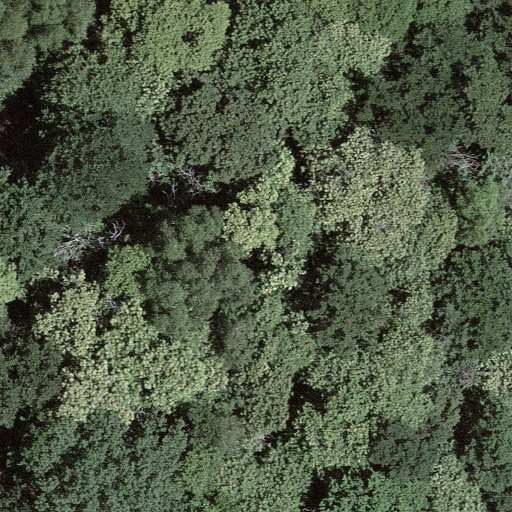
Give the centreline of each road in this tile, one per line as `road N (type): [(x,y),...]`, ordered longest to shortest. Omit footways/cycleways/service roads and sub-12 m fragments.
road 1 (track): [(202,27),(244,77),(275,511)]
road 2 (track): [(0,91),(61,23),(136,0),(202,27)]
